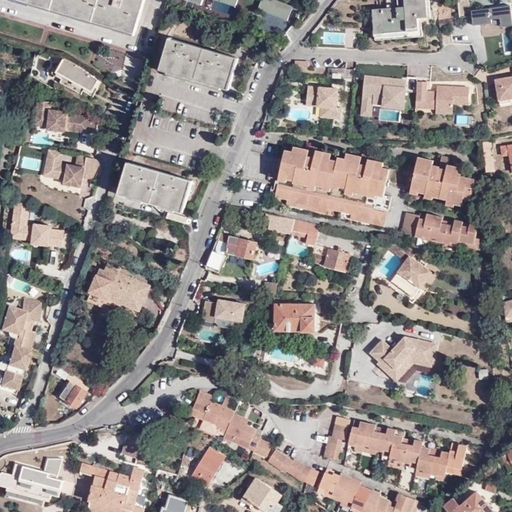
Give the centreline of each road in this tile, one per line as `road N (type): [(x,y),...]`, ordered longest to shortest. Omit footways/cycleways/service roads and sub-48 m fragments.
road 1 (residential): [(291,51),(248,129),(156,361),(72,432),(0,444)]
road 2 (unknown): [(235,164),(139,132),(154,87),(254,117)]
road 3 (unknown): [(225,193),(384,229),(400,218),(401,190)]
road 4 (unknown): [(329,411),(361,259),(331,238)]
road 5 (unknown): [(5,0),(133,36),(149,25),(155,0)]
road 6 (residential): [(449,59),(291,51)]
